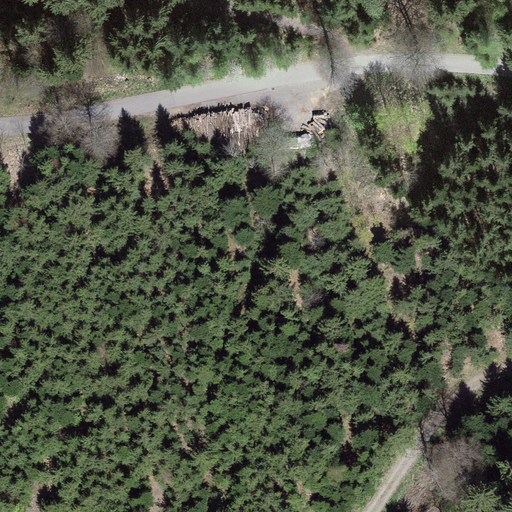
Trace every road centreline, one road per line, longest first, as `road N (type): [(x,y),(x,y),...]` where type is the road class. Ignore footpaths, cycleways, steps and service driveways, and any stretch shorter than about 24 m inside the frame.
road 1 (track): [(148,0),(287,15),(328,30),(370,64)]
road 2 (track): [(511,368),(472,384),(449,405),(371,511)]
